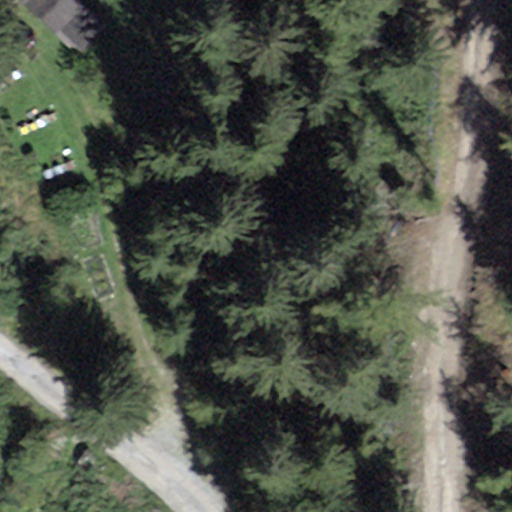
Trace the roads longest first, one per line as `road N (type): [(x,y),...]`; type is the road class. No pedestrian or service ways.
road 1 (track): [(446,511),(443,323),(474,0)]
road 2 (track): [(0,353),(210,511)]
